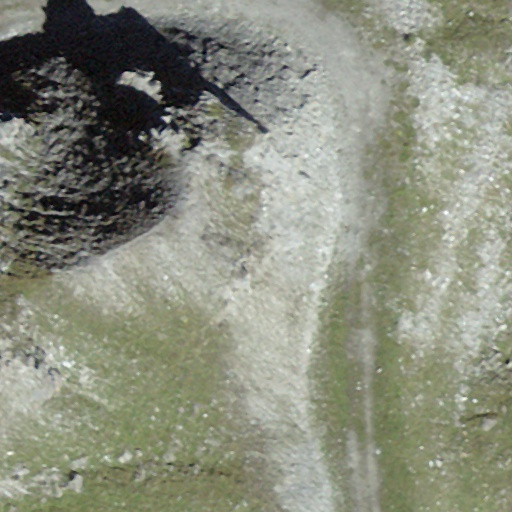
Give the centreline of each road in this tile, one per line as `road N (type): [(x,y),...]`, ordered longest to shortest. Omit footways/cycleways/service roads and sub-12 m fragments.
road 1 (track): [(400,511),(380,88),(311,22),(233,0)]
road 2 (track): [(142,0),(0,17)]
